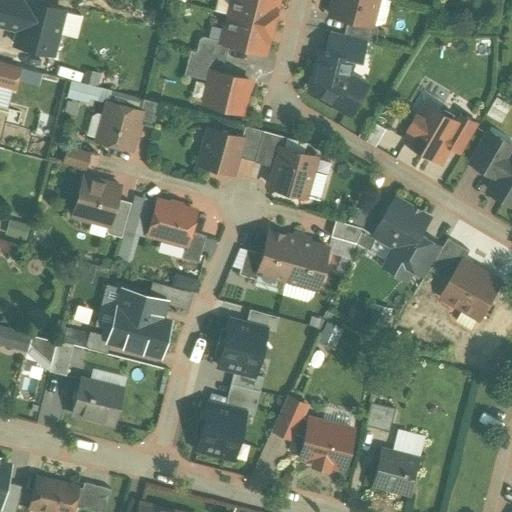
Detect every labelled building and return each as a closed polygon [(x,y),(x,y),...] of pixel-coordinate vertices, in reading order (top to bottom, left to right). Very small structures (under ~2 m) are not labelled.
[(58,2),(48,0),(35,0),(29,27),(50,32),(58,2)] [(232,0),(225,31),(228,35),(226,43),(225,44),(229,45),(263,54),(266,40),(265,38),(267,37),(268,33),(270,33),(273,18),(271,18),(273,14),(271,12),(273,10),(275,0),(232,0)] [(376,0),(333,0),(330,16),(347,20),(370,26),(371,24),(376,0)] [(370,26),(347,20),(344,35),(365,41),(374,43),(377,30),(374,25),(371,24),(370,26)] [(344,35),(330,32),(325,53),(346,59),(346,60),(359,63),(365,41),(344,35)] [(226,43),(204,37),(199,40),(196,52),(225,60),(229,45),(225,44),(226,43)] [(196,52),(190,51),(184,76),(209,82),(212,72),(222,74),(225,60),(196,52)] [(325,53),(321,52),(317,66),(315,66),(311,83),(313,83),(311,92),(318,96),(320,101),(328,106),(334,104),(348,112),(359,92),(358,91),(357,91),(345,84),(347,74),(342,73),(346,60),(346,59),(325,53)] [(19,67),(0,61),(0,86),(13,90),(19,67)] [(222,74),(212,72),(209,82),(204,104),(242,113),(250,81),(222,74)] [(96,102),(100,86),(71,79),(67,95),(96,102)] [(497,97),(488,114),(501,122),(511,105),(497,97)] [(159,104),(143,100),(140,112),(141,112),(138,123),(153,127),(159,104)] [(140,112),(107,103),(97,141),(100,142),(101,145),(108,147),(110,144),(131,150),(133,142),(135,143),(140,125),(138,124),(138,123),(141,112),(140,112)] [(446,111),(441,112),(429,105),(422,117),(417,118),(412,127),(413,131),(407,142),(422,151),(425,150),(442,160),(442,159),(450,146),(462,125),(457,122),(454,120),(453,116),(446,111)] [(462,125),(450,146),(463,154),(479,125),(461,115),(457,122),(462,125)] [(263,132),(245,127),(241,139),(242,139),(237,158),(254,163),(263,132)] [(241,139),(208,129),(198,164),(233,174),(237,158),(242,139),(241,139)] [(263,132),(254,163),(265,166),(274,135),(263,132)] [(511,145),(489,132),(471,163),(497,178),(511,151),(511,145)] [(274,135),(265,166),(275,169),(281,149),(283,150),(286,138),(274,135)] [(90,153),(67,146),(63,164),(86,170),(90,153)] [(283,150),(281,149),(275,169),(270,187),(304,197),(315,158),(283,150)] [(511,151),(497,178),(493,184),(489,191),(511,204),(511,151)] [(118,188),(84,178),(81,186),(79,188),(77,193),(79,196),(74,215),(76,218),(106,227),(107,222),(109,222),(115,199),(118,188)] [(131,203),(115,199),(109,222),(107,222),(106,227),(105,230),(108,235),(121,238),(131,203)] [(414,209),(397,200),(394,203),(388,205),(383,213),(385,220),(376,236),(398,249),(388,266),(407,277),(411,269),(426,278),(430,270),(443,248),(421,235),(430,219),(421,214),(420,211),(416,209),(414,209)] [(169,204),(157,201),(148,235),(184,245),(185,245),(189,231),(195,211),(182,208),(183,205),(170,202),(169,204)] [(362,229),(335,221),(331,237),(356,244),(362,229)] [(376,237),(362,229),(356,244),(368,251),(376,237)] [(205,236),(189,231),(185,245),(184,245),(180,258),(198,263),(205,236)] [(298,240),(268,232),(262,255),(257,273),(258,274),(286,282),(298,240)] [(470,252),(448,239),(443,248),(430,270),(451,282),(465,259),(466,260),(470,252)] [(327,248),(298,240),(286,282),(316,290),(327,248)] [(262,255),(246,250),(239,275),(256,280),(258,274),(257,273),(262,255)] [(466,260),(465,259),(451,282),(443,297),(464,309),(479,318),(481,319),(501,283),(487,274),(486,276),(478,271),(480,268),(466,260)] [(107,270),(77,261),(72,277),(103,286),(107,270)] [(163,301),(122,290),(108,340),(128,346),(158,354),(167,321),(159,318),(163,301)] [(479,318),(464,309),(457,322),(472,330),(479,318)] [(226,317),(213,366),(256,377),(269,328),(226,317)] [(64,325),(60,339),(83,346),(87,333),(64,325)] [(73,345),(56,341),(49,372),(65,376),(73,345)] [(121,390),(80,379),(71,413),(114,424),(123,389),(122,389),(121,390)] [(307,406),(286,397),(272,430),(293,439),(303,417),(307,406)] [(238,406),(218,400),(211,422),(207,421),(197,453),(233,464),(243,432),(241,431),(248,409),(238,406)] [(395,408),(371,402),(365,425),(389,431),(395,408)] [(324,406),(323,418),(341,420),(342,409),(324,406)] [(352,430),(303,417),(295,435),(304,438),(299,458),(313,461),(312,465),(327,469),(328,465),(343,469),(352,430)] [(420,460),(381,450),(381,449),(380,449),(371,485),(372,485),(372,484),(412,494),(411,495),(412,495),(421,459),(420,460)] [(0,500),(8,465),(0,463),(0,500)] [(82,488),(38,477),(30,508),(44,511),(70,511),(72,506),(77,508),(82,488)] [(105,511),(111,489),(84,483),(82,488),(77,508),(94,511),(105,511)] [(176,511),(140,503),(138,511),(176,511)]
